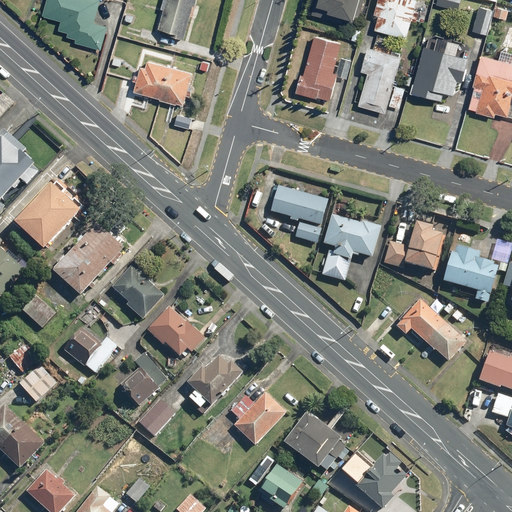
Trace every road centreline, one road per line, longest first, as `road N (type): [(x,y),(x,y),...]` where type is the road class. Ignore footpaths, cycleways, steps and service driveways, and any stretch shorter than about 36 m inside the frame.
road 1 (primary): [(479,477),(208,229)]
road 2 (residential): [(511,198),(239,120)]
road 3 (primary): [(208,229),(0,40)]
road 4 (residential): [(239,120),(273,0)]
